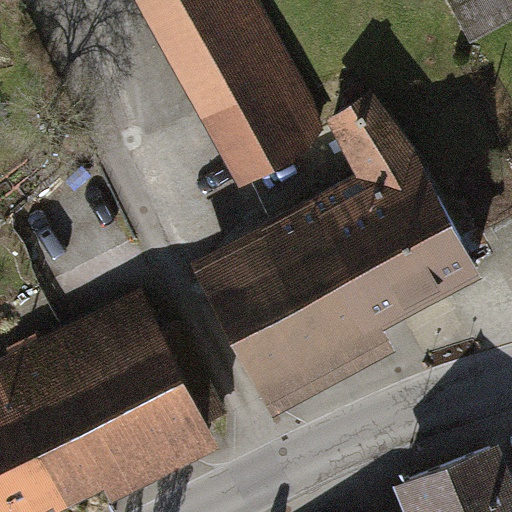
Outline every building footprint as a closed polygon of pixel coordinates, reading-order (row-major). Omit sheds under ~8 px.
[(251,0),(138,0),(132,4),(233,176),(324,123),(251,0)] [(511,0),(455,0),(474,35),(511,14),(511,0)] [(466,263),(369,97),(324,123),(351,169),(196,260),(280,404),(378,347),(363,323),(466,263)] [(0,392),(1,395),(0,396),(0,511),(32,511),(96,480),(108,504),(215,449),(134,293),(0,362),(0,392)] [(511,511),(511,477),(498,444),(403,483),(414,511),(511,511)]
